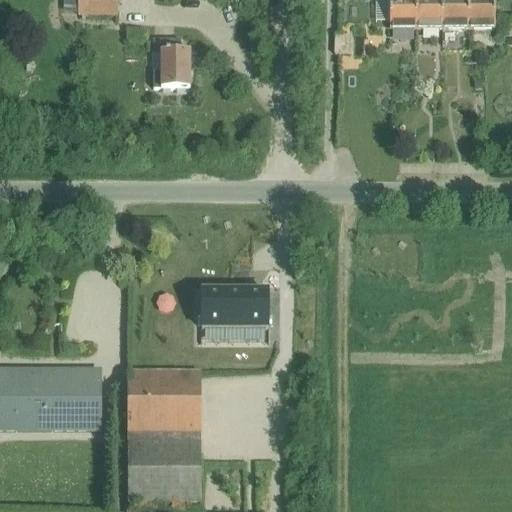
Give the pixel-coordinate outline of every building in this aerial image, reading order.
[(117,18),(117,0),(77,0),(78,19),(117,18)] [(369,0),(371,22),(384,21),(383,0),(369,0)] [(389,33),(416,33),(416,0),(389,0),(390,0),(389,0),(389,33)] [(442,33),(442,0),(441,0),(416,0),(416,33),(442,33)] [(441,0),(442,0),(442,33),(468,33),(468,0),(441,0)] [(468,0),(468,33),(494,33),(494,0),(468,0)] [(501,26),(511,26),(511,11),(502,11),(501,26)] [(348,48),(348,31),(331,30),(331,47),(348,48)] [(189,93),(190,55),(181,55),(181,43),(153,42),(153,56),(161,56),(161,76),(153,76),(153,92),(160,92),(160,93),(189,93)] [(201,332),(267,332),(267,294),(201,294),(201,332)] [(0,433),(100,434),(100,375),(0,374),(0,433)] [(199,507),(199,375),(128,375),(128,507),(199,507)]
